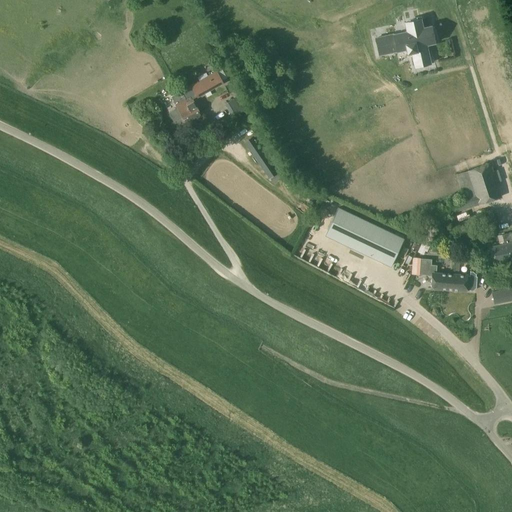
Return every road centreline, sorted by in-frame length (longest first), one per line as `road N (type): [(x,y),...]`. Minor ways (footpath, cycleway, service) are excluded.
road 1 (unclassified): [(481,424),(433,384),(239,281),(118,186),(0,124)]
road 2 (unclassified): [(508,406),(414,306)]
